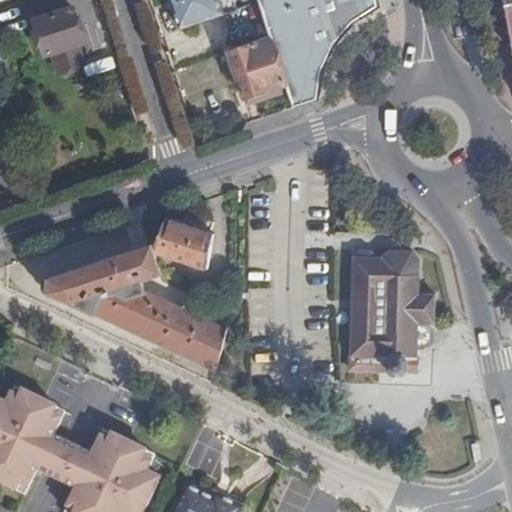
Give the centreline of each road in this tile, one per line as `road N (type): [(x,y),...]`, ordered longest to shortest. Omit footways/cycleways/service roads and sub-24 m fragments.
road 1 (residential): [(95,346),(431,507)]
road 2 (secondary): [(420,184),(465,252),(511,459)]
road 3 (residential): [(0,236),(181,176)]
road 4 (residential): [(123,0),(181,176)]
road 5 (residential): [(181,176),(319,133)]
